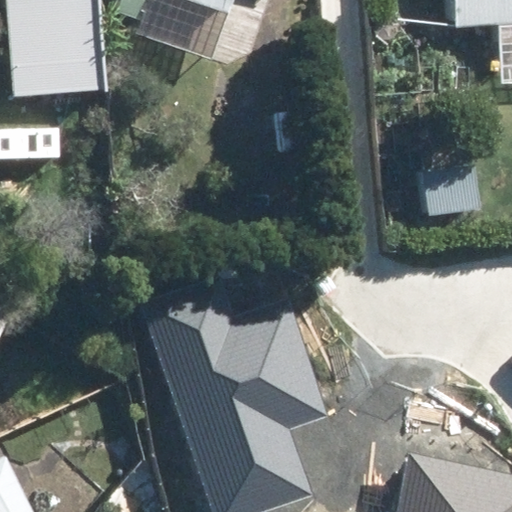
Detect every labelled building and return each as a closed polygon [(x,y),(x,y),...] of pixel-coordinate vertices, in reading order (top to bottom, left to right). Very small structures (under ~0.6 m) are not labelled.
[(5,0),(9,95),(103,91),(98,0),(5,0)] [(112,0),(109,9),(139,19),(145,0),(184,0),(227,14),(232,0),(112,0)] [(511,0),(450,0),(452,24),(496,22),(498,83),(511,81),(511,0)] [(277,74),(270,113),(297,118),(304,79),(277,74)] [(28,511),(0,454),(0,511),(28,511)]
